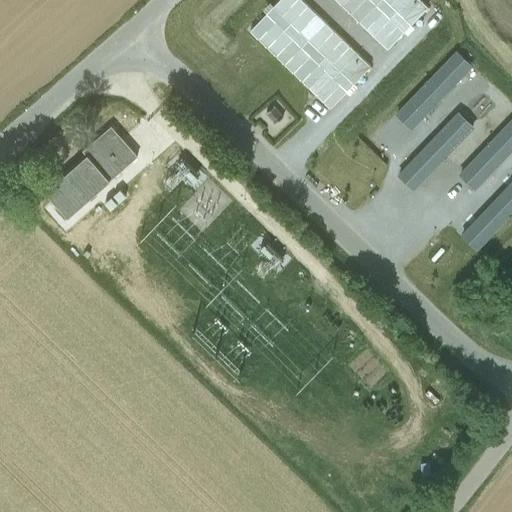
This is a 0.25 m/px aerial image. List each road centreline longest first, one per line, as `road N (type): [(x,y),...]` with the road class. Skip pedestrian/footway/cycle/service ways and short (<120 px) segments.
road 1 (unclassified): [(131,32),(511,388)]
road 2 (unclassified): [(131,32),(0,147)]
